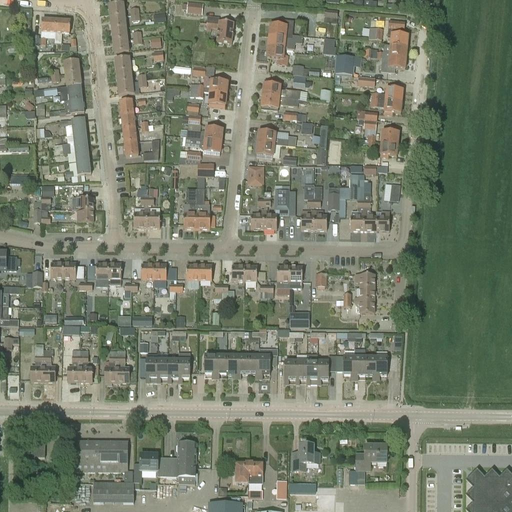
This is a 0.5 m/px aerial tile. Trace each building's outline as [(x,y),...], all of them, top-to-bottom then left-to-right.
[(419,0),(427,9),(432,5),(428,0),(427,0),(419,0)] [(183,6),(182,11),(187,12),(187,15),(202,17),(203,6),(188,4),(188,6),(183,6)] [(124,6),(109,8),(110,20),(125,18),(124,6)] [(325,12),(325,19),(329,20),(329,25),(337,26),(338,13),(325,12)] [(165,16),(155,17),(155,25),(166,23),(165,16)] [(125,18),(110,20),(111,32),(126,30),(125,18)] [(42,21),(41,34),(55,35),(56,32),(56,22),(42,21)] [(55,35),(55,46),(61,46),(62,36),(69,36),(70,23),(56,22),(56,32),(55,35)] [(207,22),(206,32),(211,33),(211,30),(218,31),(217,45),(232,46),(234,25),(219,24),(207,22)] [(270,27),(269,38),(285,40),(292,41),(292,38),(294,23),(279,22),(279,28),(270,27)] [(389,23),(387,40),(391,40),(391,48),(407,50),(408,38),(399,37),(400,32),(404,32),(404,25),(389,23)] [(126,30),(111,32),(113,44),(128,42),(126,30)] [(369,30),(368,43),(381,44),(382,31),(369,30)] [(269,38),(268,49),(284,51),(294,52),(295,45),(302,46),(302,39),(292,38),(292,41),(285,40),(269,38)] [(161,40),(152,41),(152,49),(161,48),(161,40)] [(325,41),(324,49),(334,50),(335,42),(325,41)] [(128,42),(113,44),(114,56),(129,54),(128,42)] [(370,52),(369,60),(382,61),(382,58),(406,60),(407,50),(391,48),(384,47),(383,55),(377,54),(377,53),(370,52)] [(268,49),(267,61),(278,62),(277,66),(286,67),(287,59),(283,58),(284,51),(268,49)] [(163,54),(153,55),(154,63),(163,62),(163,54)] [(337,58),(335,76),(352,78),(354,59),(337,58)] [(382,61),(381,75),(394,76),(395,71),(405,72),(406,60),(382,58),(382,61)] [(130,60),(115,62),(116,74),(131,72),(130,60)] [(79,64),(64,65),(65,77),(80,76),(79,64)] [(194,68),(193,77),(205,79),(206,69),(194,68)] [(293,70),(292,77),(303,78),(303,71),(293,70)] [(116,74),(117,86),(132,84),(131,72),(116,74)] [(80,76),(65,77),(66,89),(68,89),(81,88),(80,76)] [(359,79),(358,88),(374,90),(375,81),(359,79)] [(204,90),(204,94),(210,95),(226,96),(228,83),(211,81),(210,91),(204,90)] [(264,82),(263,98),(279,100),(289,101),(298,102),(299,102),(300,102),(301,94),(285,92),(279,92),(280,84),(264,82)] [(294,82),(293,88),(304,90),(305,84),(305,83),(294,82)] [(132,84),(117,86),(119,98),(134,96),(132,84)] [(66,89),(56,91),(57,95),(60,95),(61,104),(64,104),(65,103),(82,102),(81,88),(68,89),(66,89)] [(372,95),(371,101),(402,104),(403,93),(394,92),(394,90),(387,89),(386,97),(372,95)] [(56,91),(44,92),(44,99),(57,98),(57,95),(56,91)] [(190,92),(190,99),(203,100),(204,94),(190,92)] [(321,101),(330,101),(331,92),(321,92),(321,101)] [(210,95),(209,108),(225,110),(226,96),(210,95)] [(261,110),(261,112),(270,113),(277,114),(278,107),(298,109),(298,102),(289,101),(279,100),(263,98),(261,110)] [(156,113),(163,113),(163,99),(155,99),(156,113)] [(371,101),(371,109),(385,110),(384,117),(392,117),(392,115),(400,116),(402,104),(371,101)] [(65,103),(64,104),(65,112),(66,118),(84,116),(82,102),(65,103)] [(28,103),(24,108),(30,113),(34,108),(28,103)] [(132,103),(119,104),(121,118),(122,118),(134,117),(132,103)] [(284,114),(283,121),(296,122),(296,115),(284,114)] [(365,114),(365,122),(376,123),(377,115),(365,114)] [(122,118),(121,118),(122,132),(135,130),(134,117),(122,118)] [(189,118),(188,126),(200,127),(200,119),(189,118)] [(84,122),(60,124),(60,129),(72,128),(73,137),(86,136),(84,122)] [(364,123),(364,131),(365,131),(375,132),(376,124),(364,123)] [(312,136),(313,126),(303,124),(302,135),(312,136)] [(187,133),(186,140),(221,144),(222,132),(214,131),(214,129),(206,128),(206,134),(200,134),(188,133),(187,133)] [(135,130),(122,132),(124,146),(137,144),(135,130)] [(383,131),(381,145),(383,145),(397,147),(399,135),(390,134),(390,132),(383,131)] [(259,132),(258,146),(275,147),(280,148),(295,149),(296,140),(288,139),(288,142),(274,141),(275,134),(259,132)] [(86,136),(73,137),(75,151),(86,149),(87,149),(86,136)] [(186,140),(185,148),(199,150),(204,153),(204,156),(220,158),(221,144),(186,140)] [(48,142),(38,143),(38,152),(48,152),(48,142)] [(137,144),(124,146),(126,159),(138,158),(137,144)] [(381,145),(380,159),(388,160),(388,158),(396,158),(397,147),(383,145),(381,145)] [(258,146),(256,159),(272,161),(273,159),(274,159),(275,147),(258,146)] [(86,149),(75,151),(76,164),(85,163),(89,163),(87,149),(86,149)] [(318,152),(316,167),(325,168),(327,153),(326,153),(319,152),(318,152)] [(153,155),(143,156),(144,163),(158,162),(159,154),(153,155)] [(188,154),(187,161),(200,163),(201,155),(188,154)] [(85,163),(76,164),(78,178),(90,177),(89,163),(85,163)] [(198,166),(197,180),(214,180),(214,167),(198,166)] [(163,175),(163,176),(169,178),(171,170),(165,168),(165,169),(163,175)] [(289,169),(280,169),(280,180),(288,180),(289,169)] [(248,170),(248,183),(255,183),(255,188),(263,188),(264,170),(248,170)] [(11,177),(11,187),(26,187),(25,177),(11,177)] [(350,190),(349,202),(357,202),(357,210),(357,219),(350,219),(350,233),(363,234),(364,219),(364,214),(364,210),(364,209),(364,202),(364,185),(351,184),(351,190),(350,190)] [(364,219),(363,234),(376,234),(376,222),(376,219),(370,219),(370,210),(370,202),(371,185),(364,185),(364,202),(364,209),(364,210),(364,214),(364,219)] [(304,187),(304,202),(307,202),(307,208),(314,208),(314,197),(314,189),(314,187),(304,187)] [(392,187),(391,197),(399,198),(400,188),(392,187)] [(43,188),(43,198),(54,199),(54,188),(43,188)] [(138,192),(138,200),(141,200),(140,207),(147,207),(148,192),(138,192)] [(148,192),(147,207),(154,207),(154,200),(157,200),(157,192),(148,192)] [(197,201),(197,231),(210,231),(210,230),(210,225),(210,219),(210,217),(210,208),(204,207),(204,203),(204,192),(197,192),(197,201)] [(276,195),(275,209),(289,209),(289,195),(276,195)] [(328,196),(328,213),(339,213),(339,196),(328,196)] [(41,212),(50,213),(51,200),(42,199),(42,201),(42,204),(42,205),(41,212)] [(72,200),(72,213),(77,213),(93,213),(93,201),(78,200),(72,200)] [(184,216),(183,231),(197,231),(197,201),(186,200),(186,207),(184,207),(184,216)] [(264,213),(263,232),(276,232),(277,218),(266,218),(266,213),(267,213),(267,209),(264,209),(264,213)] [(147,223),(147,230),(160,231),(160,211),(154,211),(147,210),(147,211),(147,223)] [(134,216),(133,230),(147,230),(147,223),(147,211),(144,211),(144,216),(134,216)] [(33,212),(33,225),(41,225),(41,219),(41,214),(41,213),(41,212),(33,212)] [(77,213),(77,226),(93,226),(93,213),(77,213)] [(251,217),(250,232),(263,232),(264,213),(261,213),(261,218),(251,217)] [(301,218),(300,233),(313,233),(314,213),(311,213),(311,218),(301,218)] [(314,213),(313,233),(327,233),(327,218),(323,218),(323,213),(316,213),(314,213)] [(41,219),(41,225),(50,225),(51,219),(48,219),(48,214),(41,214),(41,219)] [(376,222),(376,234),(389,234),(389,214),(381,214),(377,214),(377,219),(376,219),(376,222)] [(0,270),(4,271),(4,273),(16,273),(16,260),(5,260),(5,255),(0,254),(0,270)] [(50,266),(50,281),(63,281),(63,266),(50,266)] [(63,266),(63,281),(76,282),(76,271),(76,266),(63,266)] [(96,269),(96,282),(96,290),(108,290),(108,288),(108,282),(109,267),(96,267),(96,269)] [(108,282),(108,288),(121,288),(121,282),(121,267),(109,267),(108,282)] [(141,267),(141,282),(154,283),(154,267),(141,267)] [(154,267),(154,283),(166,283),(166,268),(154,267)] [(186,268),(186,283),(199,283),(199,268),(186,268)] [(199,268),(199,283),(212,283),(212,268),(199,268)] [(232,269),(231,284),(244,284),(244,269),(232,269)] [(244,284),(257,284),(257,283),(257,275),(257,269),(244,269),(244,284)] [(277,284),(277,291),(289,291),(289,285),(290,269),(277,269),(277,284)] [(289,285),(289,291),(302,291),(302,285),(302,270),(290,269),(289,285)] [(33,275),(32,290),(42,290),(42,285),(42,275),(33,275)] [(316,277),(316,288),(326,289),(326,277),(316,277)] [(355,277),(355,285),(360,285),(360,290),(374,290),(374,277),(355,277)] [(212,294),(212,301),(213,301),(221,301),(221,287),(215,287),(215,294),(212,294)] [(221,302),(225,302),(225,308),(233,308),(234,294),(228,294),(228,287),(221,287),(221,301),(221,302)] [(355,300),(355,303),(374,303),(374,290),(360,290),(360,300),(355,300)] [(0,295),(0,308),(1,309),(8,309),(9,296),(1,296),(0,295)] [(355,303),(354,306),(359,306),(359,316),(374,316),(374,303),(355,303)] [(0,308),(0,322),(1,323),(1,328),(18,329),(18,322),(9,322),(9,318),(8,318),(8,309),(1,309),(0,308)] [(290,315),(290,331),(309,331),(309,316),(295,316),(290,315)] [(133,319),(133,328),(146,328),(146,319),(133,319)] [(182,319),(176,319),(176,330),(185,330),(185,329),(185,325),(182,325),(182,319)] [(31,369),(31,384),(43,384),(43,369),(43,358),(43,347),(35,347),(35,358),(35,369),(31,369)] [(68,370),(68,385),(80,385),(80,370),(80,362),(80,359),(80,358),(80,353),(72,353),(72,358),(72,370),(68,370)] [(80,370),(80,385),(92,385),(92,370),(88,370),(88,358),(88,353),(80,353),(80,358),(80,359),(80,362),(80,370)] [(105,370),(105,385),(117,385),(117,370),(117,360),(117,359),(117,353),(109,353),(109,370),(105,370)] [(117,370),(117,385),(129,385),(129,370),(125,370),(125,353),(117,353),(117,359),(117,360),(117,370)] [(336,359),(336,374),(343,374),(343,377),(350,378),(350,383),(354,383),(354,378),(354,359),(354,353),(345,353),(345,359),(336,359)] [(376,359),(376,383),(380,383),(380,378),(387,378),(387,359),(387,354),(376,354),(376,359)] [(178,381),(178,386),(182,386),(182,381),(189,381),(190,356),(179,356),(179,362),(178,381)] [(205,357),(204,376),(211,376),(211,381),(215,381),(216,357),(205,357)] [(216,357),(215,381),(219,381),(219,376),(226,376),(226,370),(226,357),(216,357)] [(226,370),(226,376),(233,376),(233,381),(237,381),(237,357),(226,357),(226,370)] [(237,357),(237,381),(241,381),(241,376),(248,376),(248,358),(237,357)] [(306,382),(306,387),(317,387),(317,382),(317,363),(318,357),(307,357),(307,363),(306,382)] [(43,369),(43,384),(55,385),(55,369),(51,369),(51,358),(43,358),(43,369)] [(248,358),(248,376),(255,376),(255,381),(259,381),(259,358),(248,358)] [(259,358),(259,381),(262,382),(262,376),(270,377),(270,358),(259,358)] [(317,382),(317,387),(321,387),(321,382),(328,382),(328,374),(336,374),(336,359),(328,359),(328,364),(317,363),(317,382)] [(354,378),(354,383),(358,383),(358,378),(365,378),(365,360),(365,359),(354,359),(354,378)] [(365,360),(365,378),(372,378),(372,383),(376,383),(376,359),(365,359),(365,360)] [(146,362),(146,385),(157,385),(157,380),(157,362),(146,362)] [(157,380),(157,385),(161,386),(161,381),(167,381),(168,381),(168,362),(157,362),(157,380)] [(167,381),(167,386),(171,386),(171,381),(178,381),(179,362),(168,362),(168,381),(167,381)] [(285,363),(284,387),(288,387),(289,382),(295,382),(296,363),(285,363)] [(295,382),(295,387),(299,387),(299,382),(306,382),(307,363),(296,363),(295,382)] [(25,444),(25,459),(45,460),(45,444),(25,444)] [(76,445),(76,474),(124,474),(127,474),(127,445),(76,445)] [(473,456),(473,445),(445,445),(445,456),(473,456)] [(162,460),(161,479),(180,480),(179,486),(194,487),(196,446),(179,446),(178,448),(176,449),(176,454),(178,455),(178,461),(162,460)] [(511,446),(500,447),(501,456),(511,455),(511,446)] [(306,474),(306,466),(319,467),(320,455),(314,455),(314,447),(299,447),(299,455),(292,455),(292,474),(306,474)] [(370,473),(370,465),(386,466),(387,448),(365,448),(365,457),(356,456),(356,473),(370,473)] [(134,467),(134,487),(140,487),(141,487),(142,474),(157,474),(157,479),(161,479),(162,460),(158,460),(158,457),(141,457),(140,467),(134,467)] [(236,486),(248,486),(248,464),(236,464),(236,486)] [(248,464),(248,486),(262,486),(263,464),(248,464)] [(511,511),(511,476),(507,472),(499,479),(492,471),(484,479),(477,471),(466,482),(473,490),(466,497),(473,505),(465,511),(511,511)] [(124,474),(124,485),(134,485),(134,473),(127,473),(127,474),(124,474)] [(287,501),(288,482),(277,482),(276,500),(287,501)] [(336,511),(336,486),(289,486),(289,501),(294,501),(294,511),(336,511)] [(134,487),(134,488),(94,487),(94,506),(134,507),(134,492),(140,492),(140,487),(134,487)]
